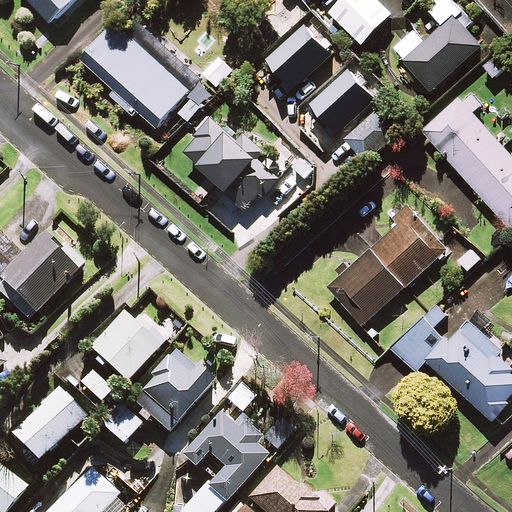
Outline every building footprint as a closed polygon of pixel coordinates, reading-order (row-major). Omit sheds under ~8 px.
[(285,0),(278,0),(252,22),(270,43),(300,18),(285,0)] [(388,1),(387,0),(335,0),(358,26),(388,1)] [(488,39),(454,0),(444,0),(399,39),(437,82),(488,39)] [(114,6),(85,40),(162,106),(192,73),(114,6)] [(323,43),(306,25),(267,63),(285,82),(282,85),(291,94),(331,55),(327,51),(332,46),(326,40),(323,43)] [(375,101),(349,71),(311,106),(337,135),(375,101)] [(511,211),(511,137),(460,77),(419,112),(509,215),(511,211)] [(183,152),(187,156),(243,212),(260,194),(263,198),(285,176),(272,162),(269,165),(262,159),(268,153),(246,131),(238,139),(235,136),(238,134),(214,110),(202,123),(205,126),(196,135),(198,137),(183,152)] [(375,112),(344,139),(365,163),(396,136),(375,112)] [(448,251),(408,206),(394,219),(400,225),(329,287),(363,326),(448,251)] [(86,265),(67,247),(60,255),(44,239),(24,259),(0,234),(0,279),(26,306),(35,315),(86,265)] [(483,262),(472,248),(457,260),(468,274),(483,262)] [(446,316),(435,306),(394,351),(417,372),(427,361),(493,422),(511,401),(511,374),(509,371),(511,367),(511,360),(469,321),(448,344),(433,330),(446,316)] [(127,384),(165,343),(131,311),(127,315),(125,313),(90,350),(127,384)] [(150,379),(153,381),(134,403),(143,411),(139,416),(148,424),(152,419),(171,435),(215,382),(210,378),(216,371),(202,359),(197,366),(178,350),(170,359),(168,357),(150,379)] [(112,391),(92,373),(81,385),(102,403),(112,391)] [(256,397),(241,385),(228,401),(243,414),(256,397)] [(86,418),(59,390),(11,437),(38,464),(86,418)] [(142,424),(120,405),(102,426),(124,445),(142,424)] [(235,425),(221,412),(181,456),(196,469),(209,454),(222,467),(181,511),(217,511),(268,457),(255,445),(262,438),(240,419),(235,425)] [(295,432),(281,420),(264,439),(278,451),(295,432)] [(0,464),(0,511),(7,511),(28,486),(0,464)] [(297,486),(277,468),(249,499),(263,511),(329,511),(336,505),(322,492),(316,498),(300,483),(297,486)] [(118,511),(127,502),(91,469),(56,506),(48,499),(36,511),(118,511)]
